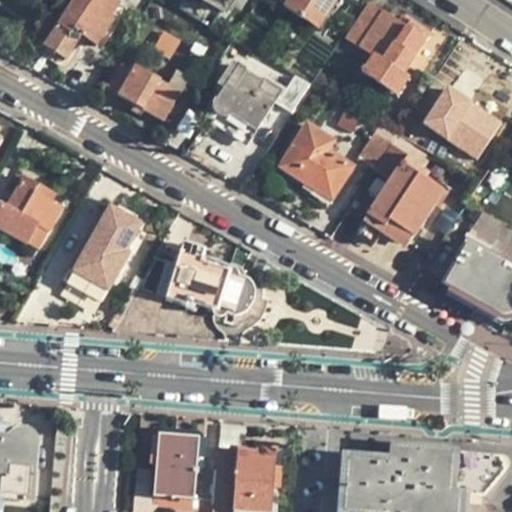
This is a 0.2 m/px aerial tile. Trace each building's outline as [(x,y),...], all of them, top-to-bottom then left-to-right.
[(43,44),(36,54),(67,75),(81,53),(76,50),(83,40),(102,53),(129,14),(108,0),(81,0),(80,2),(77,1),(47,46),(43,44)] [(198,0),(225,15),(234,0),(198,0)] [(291,0),(286,7),(320,32),(339,0),(291,0)] [(375,59),(364,76),(399,102),(412,85),(404,80),(431,40),(401,20),(397,25),(372,7),(349,43),(375,59)] [(162,35),(153,53),(171,63),(180,45),(162,35)] [(122,68),(108,92),(163,124),(190,80),(178,73),(169,88),(136,69),(132,74),(122,68)] [(239,71),(205,120),(247,149),(281,98),(239,71)] [(444,84),(419,118),(474,157),(507,111),(477,91),(470,102),(444,84)] [(309,129),(282,171),(332,204),(354,171),(329,154),(335,146),(309,129)] [(425,136),(411,129),(403,142),(380,129),(358,161),(394,185),(360,236),(377,247),(388,232),(411,246),(443,199),(403,173),(411,161),(403,156),(408,145),(419,149),(425,136)] [(4,170),(0,178),(0,198),(3,201),(17,177),(4,170)] [(0,231),(27,249),(39,230),(43,233),(59,208),(53,205),(56,200),(26,180),(7,210),(0,206),(0,231)] [(74,278),(69,287),(103,306),(131,258),(126,254),(142,227),(120,215),(116,221),(103,212),(68,274),(74,278)] [(511,234),(484,216),(446,289),(472,303),(501,319),(510,317),(511,313),(511,234)] [(55,264),(30,306),(41,313),(65,270),(55,264)] [(166,277),(160,297),(168,299),(173,279),(166,277)] [(132,305),(126,331),(155,333),(161,301),(138,295),(132,305)] [(0,441),(0,497),(33,500),(36,445),(34,441),(30,438),(26,436),(18,436),(13,439),(12,442),(0,441)] [(162,439),(157,500),(161,500),(160,511),(191,511),(192,504),(196,504),(200,442),(162,439)] [(219,455),(217,490),(236,492),(236,504),(274,505),(278,454),(241,451),(241,456),(219,455)] [(345,457),(340,511),(459,511),(461,496),(489,499),(509,475),(505,460),(391,451),(391,460),(345,457)]
